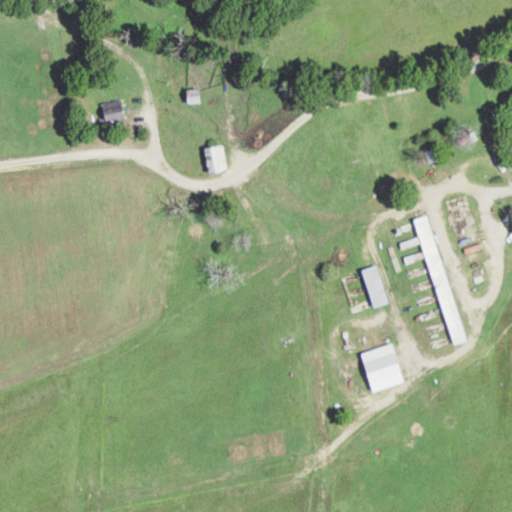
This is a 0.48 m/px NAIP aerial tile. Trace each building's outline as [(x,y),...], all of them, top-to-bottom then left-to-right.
[(128,118),(126,98),(106,101),(109,121),(128,118)] [(231,168),(225,143),(206,147),(211,172),(231,168)] [(470,340),(431,214),(418,217),(457,344),(470,340)] [(364,269),(377,306),(392,301),(379,263),(364,269)] [(408,381),(397,342),(374,349),(385,388),(408,381)]
